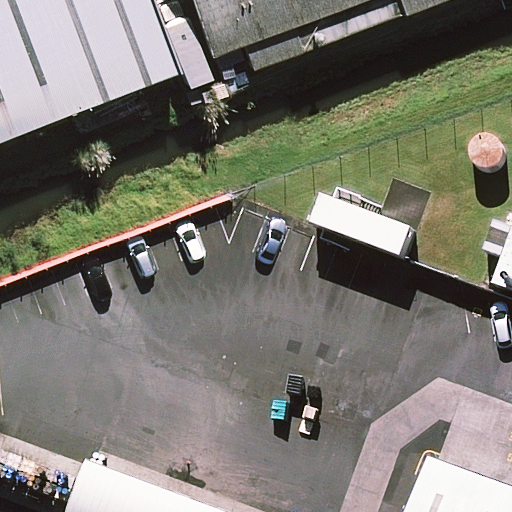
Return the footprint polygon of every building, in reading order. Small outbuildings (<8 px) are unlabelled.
[(0,0),(0,104),(162,42),(145,0),(0,0)] [(246,0),(258,31),(342,0),(246,0)] [(413,233),(325,200),(314,229),(402,262),(413,233)] [(511,246),(498,289),(511,293),(511,246)] [(466,290),(412,270),(402,297),(456,318),(466,290)] [(511,511),(511,484),(432,454),(409,511),(511,511)] [(205,511),(96,471),(80,511),(205,511)]
